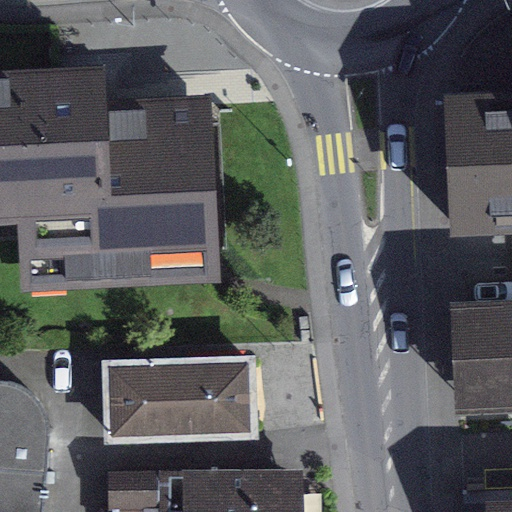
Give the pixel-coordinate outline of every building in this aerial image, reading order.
[(0,223),(18,222),(21,293),(224,283),(214,91),(107,97),(105,58),(0,63),(0,223)] [(511,94),(453,96),(457,220),(511,218),(511,94)] [(511,293),(469,295),(474,386),(511,384),(511,293)] [(248,355),(101,364),(105,446),(253,438),(248,355)] [(0,511),(43,511),(44,417),(35,399),(14,388),(0,383),(0,511)] [(200,467),(199,511),(319,511),(319,468),(200,467)] [(511,511),(511,502),(460,505),(459,511),(511,511)]
